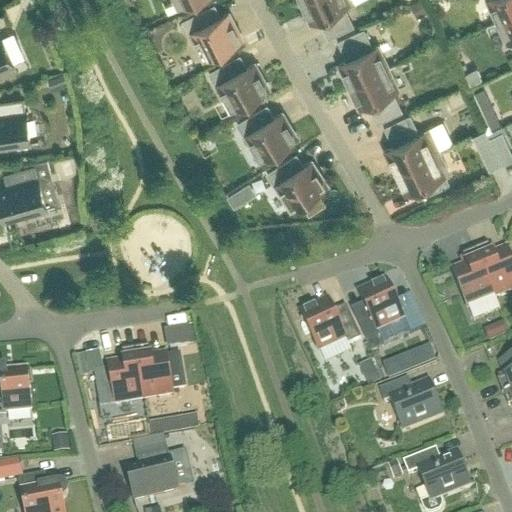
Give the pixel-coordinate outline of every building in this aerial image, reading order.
[(320,17),(329,35),(352,24),(344,6),(349,3),(347,0),(302,0),(308,12),(310,11),(314,20),(320,17)] [(511,0),(489,0),(498,19),(490,23),(491,23),(511,13),(511,0)] [(215,5),(186,19),(200,47),(202,45),(207,56),(240,39),(238,36),(240,35),(234,23),(232,24),(226,13),(216,18),(211,8),(215,5)] [(511,13),(491,23),(491,24),(498,20),(508,41),(511,39),(511,13)] [(347,70),(344,71),(350,84),(395,63),(388,66),(378,45),(372,47),(364,29),(340,40),(349,59),(342,61),(347,70)] [(0,69),(22,60),(21,59),(14,62),(3,35),(1,36),(0,32),(0,69)] [(235,107),(266,89),(265,86),(267,85),(260,73),(258,74),(252,63),(242,69),(236,59),(241,56),(240,55),(212,71),(227,98),(229,97),(235,107)] [(350,84),(356,97),(359,96),(363,105),(369,102),(377,120),(401,109),(392,91),(398,88),(388,67),(396,64),(395,63),(350,84)] [(0,114),(0,145),(39,140),(39,139),(31,140),(27,111),(25,111),(24,97),(0,100),(0,114)] [(264,157),(295,138),(293,135),(295,134),(288,122),(286,124),(280,113),(270,119),(264,109),(268,106),(268,105),(240,122),(256,148),(258,147),(264,157)] [(393,156),(391,157),(397,170),(442,149),(439,150),(432,134),(427,136),(424,131),(419,133),(410,115),(387,126),(395,145),(389,147),(393,156)] [(435,120),(444,143),(457,138),(449,115),(435,120)] [(511,156),(511,154),(502,133),(491,138),(502,162),(511,156)] [(491,167),(502,162),(491,138),(479,143),(491,167)] [(415,188),(419,196),(448,182),(442,169),(447,167),(440,151),(442,150),(442,149),(397,170),(403,183),(405,182),(409,191),(415,188)] [(297,154),(270,172),(286,198),(289,196),(295,206),(303,201),(310,212),(325,203),(317,191),(325,186),(323,183),(325,182),(318,170),(316,172),(309,161),(300,167),(293,157),(297,155),(297,154)] [(28,166),(5,173),(10,172),(13,184),(0,188),(0,203),(7,228),(8,228),(6,218),(55,204),(55,203),(47,205),(39,177),(52,174),(47,158),(25,162),(27,162),(28,166)] [(432,210),(503,178),(498,168),(406,209),(413,224),(433,214),(432,210)] [(495,299),(511,292),(511,263),(507,251),(492,257),(489,248),(476,254),(495,299)] [(467,268),(453,274),(468,311),(495,299),(476,254),(464,259),(467,268)] [(364,314),(354,318),(367,346),(380,340),(384,349),(411,337),(404,321),(386,283),(359,296),(365,310),(364,314)] [(335,317),(329,303),(301,316),(319,354),(346,341),(349,348),(361,342),(348,314),(339,318),(335,317)] [(504,326),(485,334),(489,345),(509,337),(504,326)] [(170,350),(188,347),(185,332),(168,335),(170,350)] [(145,402),(174,397),(173,392),(185,390),(179,359),(168,361),(167,357),(151,360),(150,350),(136,353),(145,402)] [(430,350),(418,355),(423,369),(435,364),(430,350)] [(124,364),(109,367),(115,407),(145,402),(136,353),(123,355),(124,364)] [(511,393),(511,361),(501,366),(507,380),(498,384),(503,397),(511,393)] [(396,364),(385,368),(390,382),(402,377),(396,364)] [(0,419),(7,419),(7,415),(32,413),(28,372),(7,374),(6,371),(0,371),(0,419)] [(380,393),(385,406),(391,403),(403,433),(442,417),(430,387),(416,393),(412,391),(409,382),(380,393)] [(511,393),(503,397),(509,409),(511,407),(511,393)] [(173,448),(193,444),(191,433),(205,430),(201,412),(166,420),(173,448)] [(106,431),(109,449),(149,442),(146,424),(106,431)] [(68,439),(53,441),(55,456),(70,454),(68,439)] [(127,474),(136,511),(138,511),(136,503),(186,491),(185,489),(178,491),(171,463),(170,463),(164,439),(134,445),(137,458),(142,457),(145,470),(127,474)] [(404,465),(409,478),(419,474),(430,502),(423,504),(426,511),(440,511),(441,511),(444,509),(444,505),(442,499),(470,488),(458,458),(444,463),(440,462),(436,452),(404,465)] [(17,465),(0,467),(0,483),(20,480),(17,465)] [(397,465),(389,469),(394,483),(403,479),(397,465)] [(60,487),(59,487),(48,489),(45,477),(19,482),(24,511),(64,511),(63,502),(64,502),(65,501),(66,500),(67,499),(68,497),(68,496),(68,495),(68,493),(68,491),(67,490),(66,489),(65,488),(64,488),(62,487),(60,487)]
